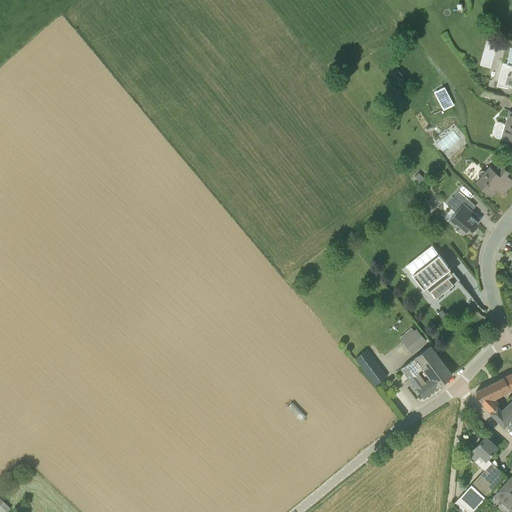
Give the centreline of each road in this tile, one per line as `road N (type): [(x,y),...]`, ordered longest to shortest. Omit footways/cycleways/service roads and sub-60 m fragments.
road 1 (tertiary): [(295,511),(457,386)]
road 2 (residential): [(506,341),(486,265),(489,247),(511,218)]
